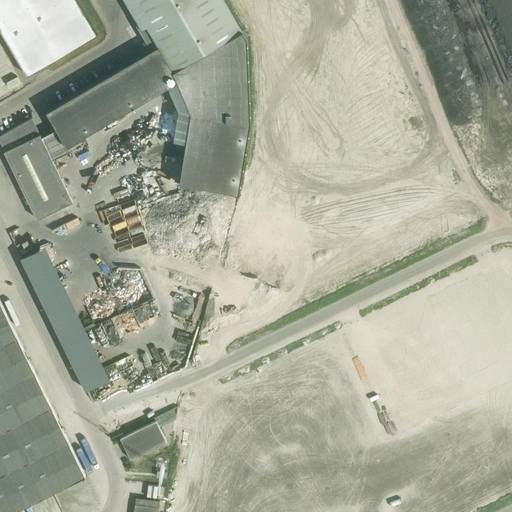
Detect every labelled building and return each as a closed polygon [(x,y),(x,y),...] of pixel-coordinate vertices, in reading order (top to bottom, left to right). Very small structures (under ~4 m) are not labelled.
[(0,0),(0,27),(28,74),(98,33),(78,0),(0,0)] [(126,0),(142,28),(140,29),(151,49),(159,45),(173,70),(174,70),(243,29),(225,0),(126,0)] [(243,29),(174,70),(179,79),(191,111),(180,184),(239,193),(251,121),(248,36),(243,29)] [(67,145),(145,99),(125,65),(47,111),(67,145)] [(184,105),(176,111),(179,115),(187,109),(184,105)] [(0,134),(0,141),(37,218),(73,201),(32,116),(0,134)] [(57,151),(52,154),(56,163),(62,160),(57,151)] [(83,155),(78,158),(82,165),(87,162),(83,155)] [(511,255),(431,294),(471,376),(511,356),(511,255)] [(0,511),(10,511),(86,475),(30,362),(0,300),(0,511)] [(280,389),(235,411),(257,456),(302,434),(280,389)] [(511,406),(511,404),(476,421),(503,477),(511,472),(511,406)] [(176,406),(154,417),(156,420),(120,437),(131,459),(167,441),(160,428),(176,420),(176,415),(176,406)] [(467,429),(423,450),(450,505),(451,505),(450,504),(492,484),(492,485),(493,484),(467,429)] [(165,486),(148,484),(147,496),(163,498),(165,486)] [(134,511),(157,511),(159,506),(135,503),(134,511)]
